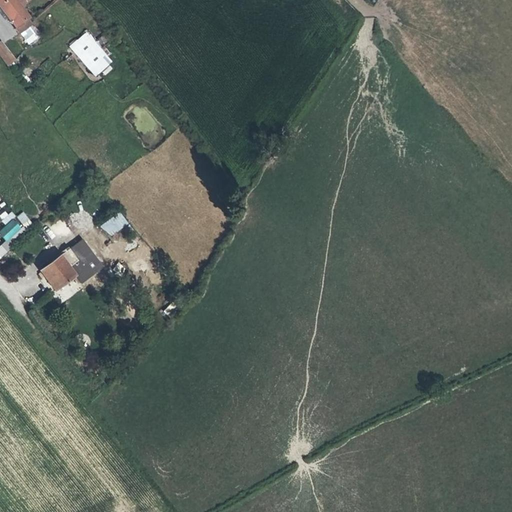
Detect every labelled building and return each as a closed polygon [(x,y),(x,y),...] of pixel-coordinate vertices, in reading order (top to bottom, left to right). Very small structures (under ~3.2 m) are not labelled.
[(0,0),(0,8),(4,14),(8,19),(19,33),(29,25),(26,20),(28,19),(13,0),(0,0)] [(19,33),(28,44),(38,37),(30,26),(19,33)] [(68,46),(95,77),(113,61),(86,30),(68,46)] [(1,44),(0,45),(0,57),(6,65),(13,60),(1,44)] [(111,240),(129,227),(119,213),(101,226),(111,240)] [(0,229),(0,234),(6,241),(0,246),(0,255),(6,250),(2,246),(21,228),(12,219),(0,229)] [(54,290),(74,275),(80,283),(101,267),(81,239),(40,271),(54,290)] [(43,283),(31,291),(36,298),(48,290),(43,283)] [(171,318),(183,302),(175,296),(163,312),(171,318)]
